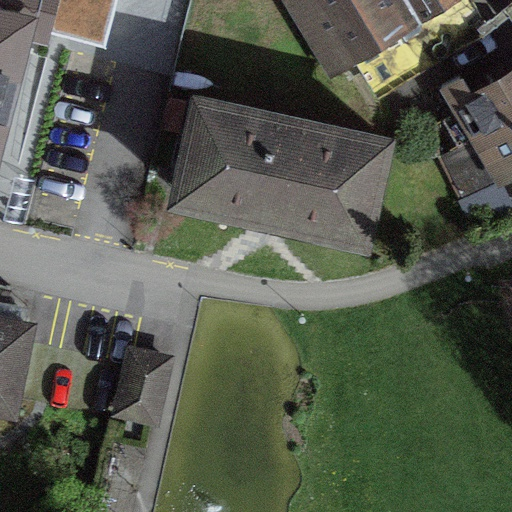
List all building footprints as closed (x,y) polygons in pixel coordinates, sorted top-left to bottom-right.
[(53,0),(0,0),(0,118),(15,62),(25,23),(35,26),(46,29),(53,0)] [(54,0),(46,29),(105,45),(117,0),(54,0)] [(284,0),(332,72),(360,58),(378,88),(482,28),(465,0),(284,0)] [(511,157),(511,69),(470,94),(460,77),(444,86),(491,169),(511,157)] [(390,142),(196,102),(174,206),(369,246),(390,142)] [(0,411),(15,415),(20,396),(38,326),(0,316),(0,411)] [(169,353),(131,345),(115,416),(149,423),(154,424),(169,353)]
